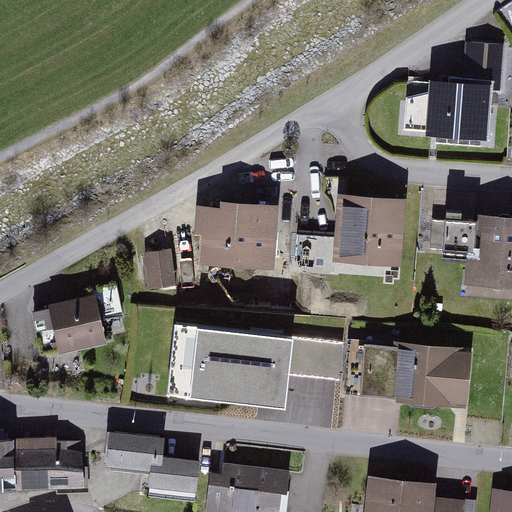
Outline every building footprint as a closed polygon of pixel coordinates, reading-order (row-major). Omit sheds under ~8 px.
[(469,45),(466,80),(505,83),(507,48),(469,45)] [(466,80),(427,79),(424,142),(502,146),(505,83),(466,80)] [(413,197),(343,194),(340,263),(410,266),(413,197)] [(285,206),(202,200),(197,265),(280,270),(285,206)] [(511,213),(468,211),(468,214),(446,213),(443,259),(466,260),(464,283),(511,285),(511,213)] [(149,292),(182,287),(176,250),(143,255),(149,292)] [(105,294),(50,306),(61,352),(116,340),(105,294)] [(288,337),(201,327),(195,387),(281,397),(288,337)] [(292,370),(339,376),(344,338),(296,333),(292,370)] [(480,345),(403,340),(399,400),(476,405),(480,345)] [(14,428),(0,427),(0,490),(91,488),(90,446),(65,447),(65,434),(14,435),(14,428)] [(199,457),(162,453),(164,433),(110,427),(106,462),(151,468),(149,488),(195,494),(199,457)] [(284,511),(289,471),(211,463),(205,511),(284,511)] [(443,481),(439,511),(474,511),(478,474),(435,470),(434,480),(443,481)] [(434,480),(381,474),(375,511),(439,511),(443,481),(434,480)] [(511,511),(511,490),(499,490),(497,511),(511,511)]
